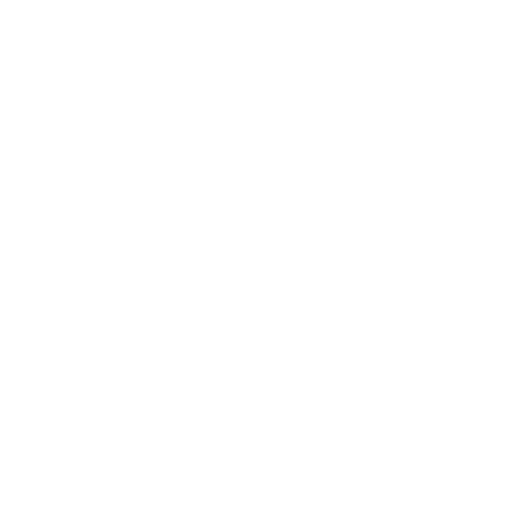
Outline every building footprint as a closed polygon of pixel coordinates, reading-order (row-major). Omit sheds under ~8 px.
[(0,0),(0,259),(24,338),(242,271),(259,266),(187,34),(216,25),(208,0),(0,0)] [(473,167),(420,0),(293,0),(357,203),(473,167)] [(511,0),(464,0),(511,150),(511,0)] [(24,338),(0,345),(0,353),(41,487),(100,468),(113,511),(486,511),(511,504),(511,421),(465,271),(261,334),(242,271),(24,338)] [(24,511),(0,433),(0,511),(24,511)]
